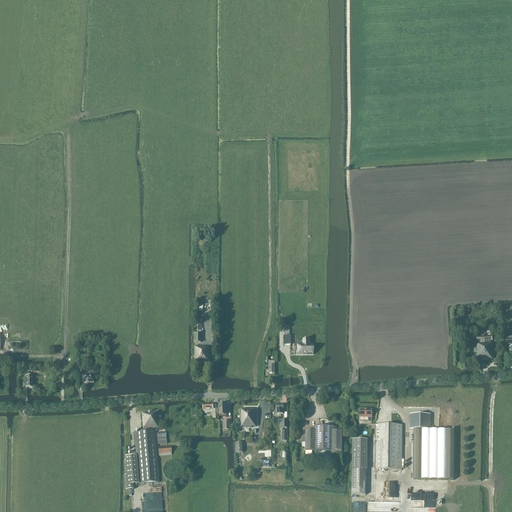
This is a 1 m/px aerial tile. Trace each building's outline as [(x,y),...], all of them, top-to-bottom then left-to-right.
[(485,337),(477,337),(477,341),(479,341),(479,343),(477,343),(477,360),(485,360),(488,360),(488,359),(493,359),(492,343),(491,343),(491,341),(492,341),(492,337),(485,337)] [(302,345),(297,345),(297,352),(297,355),(312,355),(312,346),(309,346),(309,341),(302,341),(302,345)] [(194,364),(210,364),(211,348),(206,348),(206,347),(195,347),(194,364)] [(284,359),(284,368),(295,368),(295,351),(289,351),(289,359),(284,359)] [(88,374),(81,375),(82,384),(86,383),(86,384),(89,384),(89,383),(93,383),(93,375),(94,375),(94,371),(88,371),(88,374)] [(213,404),(203,405),(203,413),(212,413),(213,419),(216,419),(216,415),(216,409),(213,409),(213,404)] [(256,427),(256,410),(239,410),(240,428),(252,428),(252,427),(256,427)] [(372,418),(372,410),(360,410),(360,417),(369,418),(368,422),(372,422),(372,418)] [(166,444),(166,437),(165,430),(157,430),(157,428),(159,428),(157,412),(141,414),(143,430),(142,430),(142,432),(134,433),(136,456),(138,485),(159,483),(155,431),(156,431),(157,445),(166,444)] [(411,415),(410,430),(414,430),(414,480),(454,480),(454,431),(430,430),(430,415),(411,415)] [(205,424),(205,432),(219,432),(218,420),(214,420),(214,424),(205,424)] [(376,425),(376,470),(402,471),(402,425),(376,425)] [(305,451),(341,452),(342,431),(335,431),(335,427),(313,427),(312,431),(305,431),(305,451)] [(352,440),(352,495),(366,495),(366,440),(352,440)] [(159,456),(171,456),(171,447),(158,448),(159,456)] [(126,491),(133,490),(132,486),(138,485),(136,456),(125,457),(125,462),(124,462),(126,476),(125,476),(126,491)] [(392,477),(391,489),(394,489),(394,491),(401,491),(401,484),(399,484),(399,478),(392,477)] [(377,495),(385,494),(383,481),(378,482),(379,489),(376,489),(377,495)] [(144,511),(164,511),(163,499),(154,500),(155,507),(150,507),(150,499),(140,500),(140,506),(134,507),(134,508),(140,507),(140,510),(144,510),(144,511)] [(401,509),(401,500),(390,500),(390,509),(401,509)]
